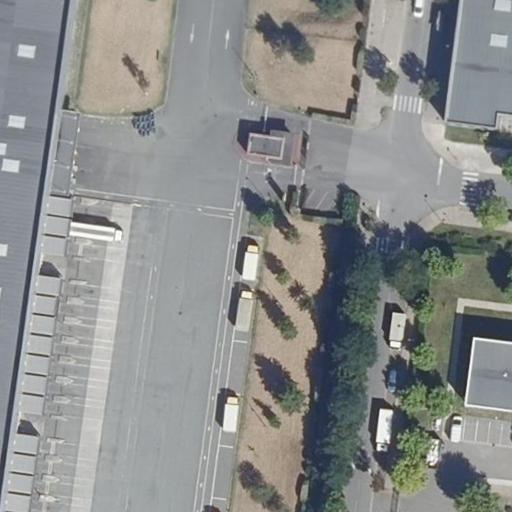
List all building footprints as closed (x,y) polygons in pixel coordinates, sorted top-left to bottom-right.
[(0,0),(0,511),(8,511),(19,435),(21,422),(40,283),(43,260),(51,202),(79,0),(0,0)] [(511,0),(462,0),(447,123),(500,130),(502,115),(511,115),(511,0)] [(252,134),(249,155),(282,160),(281,164),(289,165),(294,136),(285,134),(284,139),(252,134)] [(43,260),(66,256),(74,198),(51,202),(43,260)] [(63,278),(40,283),(21,422),(43,417),(63,278)] [(511,347),(476,343),(468,404),(511,409),(511,347)] [(30,511),(41,432),(19,435),(8,511),(30,511)]
